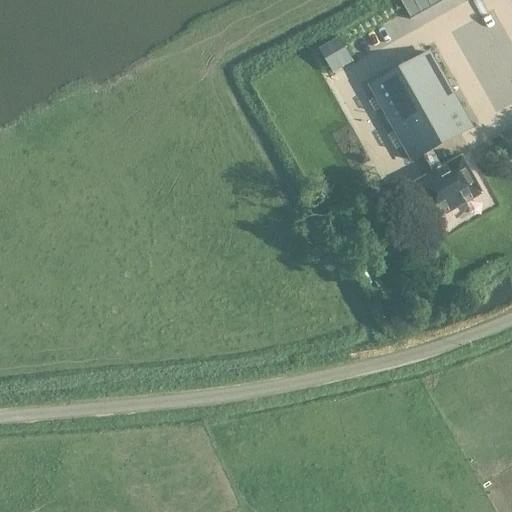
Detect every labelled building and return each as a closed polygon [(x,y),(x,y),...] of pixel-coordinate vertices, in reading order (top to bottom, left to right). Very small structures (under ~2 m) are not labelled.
[(398,0),(409,19),(441,0),(398,0)] [(319,48),(333,73),(353,61),(339,37),(319,48)] [(413,160),(472,125),(431,53),(372,86),(413,160)] [(436,220),(481,194),(463,158),(417,184),(436,220)] [(379,288),(384,285),(381,279),(376,282),(379,288)]
